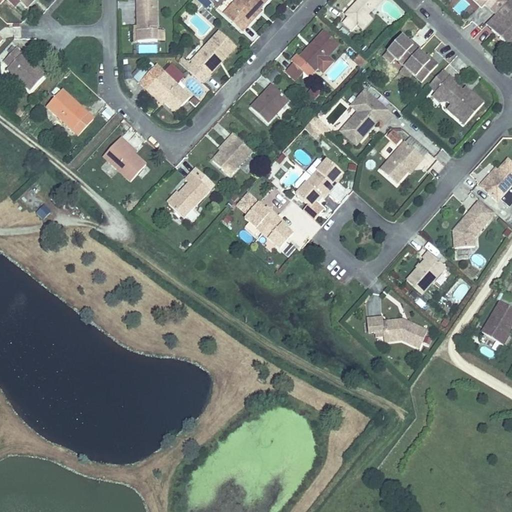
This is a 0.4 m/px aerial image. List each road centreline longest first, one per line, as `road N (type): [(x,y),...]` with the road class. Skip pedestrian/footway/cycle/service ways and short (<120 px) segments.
road 1 (residential): [(111,32),(112,84),(121,101),(153,131),(176,139),(196,130),(320,0)]
road 2 (track): [(0,232),(64,218),(117,228),(106,206),(0,119)]
road 3 (residential): [(511,111),(409,228)]
road 4 (residential): [(409,228),(378,265),(363,269),(338,259),(328,241),(343,212)]
road 5 (residential): [(511,91),(414,0)]
